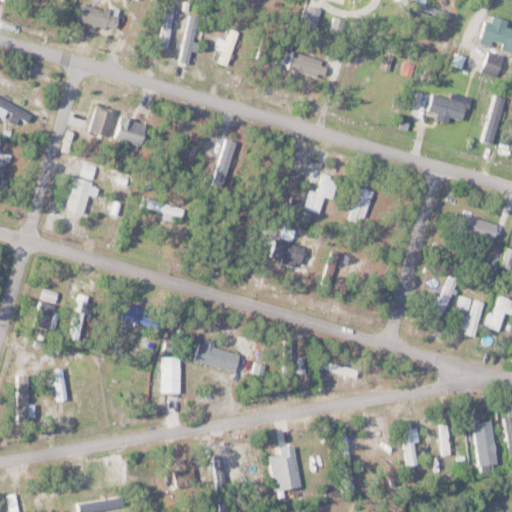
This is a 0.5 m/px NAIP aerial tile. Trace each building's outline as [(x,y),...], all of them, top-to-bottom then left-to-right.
[(435,23),(440,13),(415,0),(413,0),(409,8),(435,23)] [(115,31),(120,13),(82,3),(77,21),(115,31)] [(174,7),(166,6),(159,47),(168,48),(174,7)] [(481,38),(511,47),(511,26),(507,25),(508,19),(488,13),(481,38)] [(327,61),(291,49),(286,65),(322,77),(327,61)] [(481,71),(497,75),(502,54),(487,50),(481,71)] [(401,72),(411,76),(415,64),(405,61),(401,72)] [(436,121),(463,128),(471,93),(445,87),(436,121)] [(27,112),(2,97),(0,100),(0,114),(19,126),(27,112)] [(115,110),(97,104),(90,130),(108,136),(115,110)] [(141,145),(148,125),(122,116),(115,136),(141,145)] [(236,141),(227,138),(212,183),(221,186),(236,141)] [(0,187),(10,158),(0,154),(0,187)] [(333,198),(338,178),(322,174),(317,192),(309,190),(305,208),(320,212),(324,196),(333,198)] [(92,181),(74,176),(66,209),(84,213),(92,181)] [(373,190),(360,185),(349,219),(362,223),(373,190)] [(143,204),(181,219),(184,211),(146,196),(143,204)] [(497,225),(467,215),(464,224),(494,234),(497,225)] [(300,265),(305,246),(275,238),(270,257),(300,265)] [(339,254),(334,251),(323,274),(329,277),(339,254)] [(460,279),(451,274),(432,312),(441,317),(460,279)] [(33,325),(49,329),(58,291),(42,287),(33,325)] [(91,297),(81,294),(67,337),(76,340),(91,297)] [(468,310),(471,298),(461,295),(457,306),(468,310)] [(511,297),(497,297),(497,312),(487,312),(487,328),(502,328),(502,313),(511,312),(511,297)] [(466,332),(473,335),(484,302),(476,299),(466,332)] [(124,316),(140,322),(144,309),(129,303),(124,316)] [(240,352),(200,339),(194,358),(234,371),(240,352)] [(162,392),(179,392),(179,356),(162,356),(162,392)] [(30,367),(19,367),(19,405),(30,405),(30,367)] [(54,368),(57,400),(67,399),(63,367),(54,368)] [(141,393),(140,382),(113,383),(113,395),(141,393)] [(480,471),(490,470),(490,464),(497,463),(492,420),(475,422),(480,471)] [(406,449),(415,448),(413,427),(403,428),(406,449)] [(386,470),(381,429),(371,430),(376,472),(386,470)] [(353,477),(347,433),(339,434),(344,479),(353,477)] [(275,490),(301,487),(295,446),(269,450),(275,490)] [(213,455),(217,491),(226,490),(223,454),(213,455)] [(189,471),(176,470),(176,490),(189,490),(189,471)] [(107,477),(110,511),(112,511),(119,511),(116,476),(107,477)] [(8,495),(9,511),(17,511),(16,494),(8,495)]
